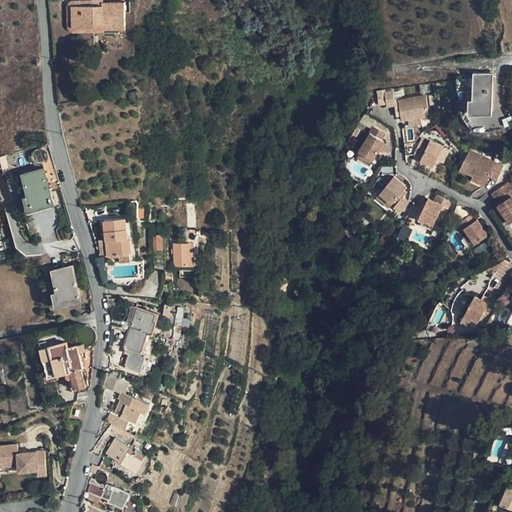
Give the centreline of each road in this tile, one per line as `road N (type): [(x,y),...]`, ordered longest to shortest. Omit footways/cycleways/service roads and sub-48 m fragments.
road 1 (residential): [(69,511),(93,403),(101,313),(50,101),(39,0)]
road 2 (residential): [(406,169),(482,210),(511,252)]
